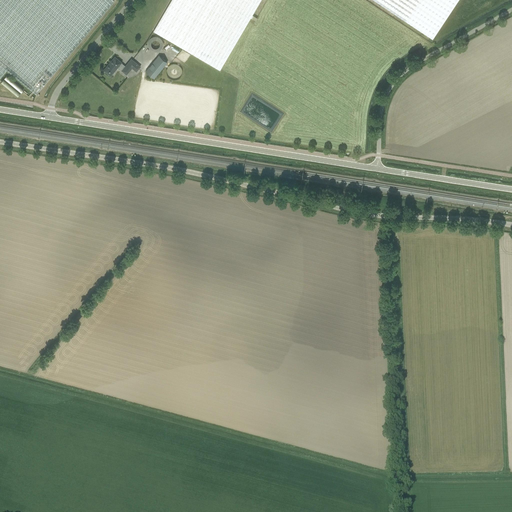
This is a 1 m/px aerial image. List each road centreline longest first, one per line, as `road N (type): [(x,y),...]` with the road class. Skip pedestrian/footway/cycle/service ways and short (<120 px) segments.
road 1 (unclassified): [(511,226),(374,216),(159,165),(0,142)]
road 2 (tertiary): [(377,169),(49,117)]
road 3 (unclassified): [(377,169),(381,107),(393,84),(511,9)]
road 4 (unclassified): [(49,117),(56,93),(132,0)]
road 5 (tertiary): [(511,189),(377,169)]
